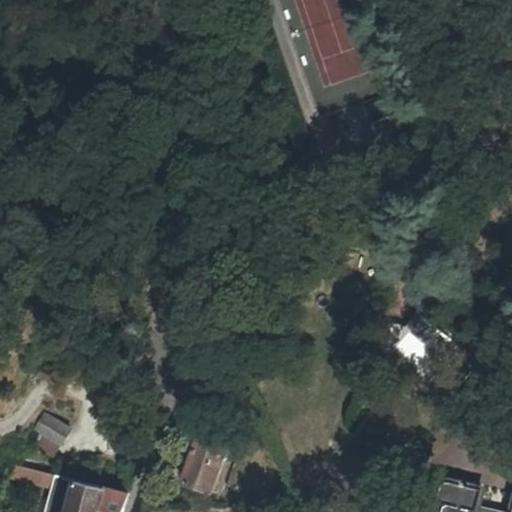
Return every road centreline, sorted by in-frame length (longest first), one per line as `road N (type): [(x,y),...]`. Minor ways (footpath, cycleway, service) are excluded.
road 1 (residential): [(134,511),(162,408),(168,0)]
road 2 (unknown): [(149,467),(0,436)]
